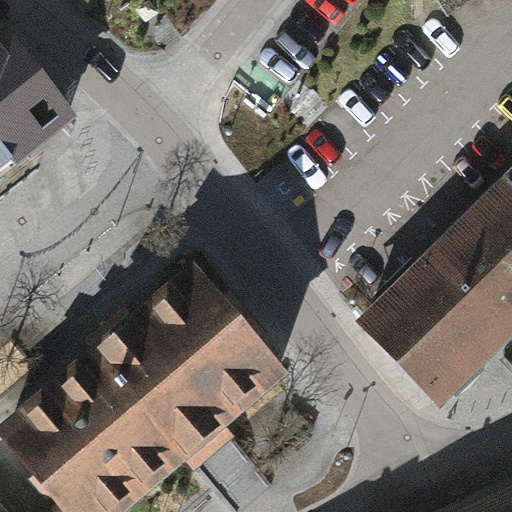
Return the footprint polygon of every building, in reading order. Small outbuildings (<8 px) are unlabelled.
[(0,169),(92,104),(25,18),(9,29),(0,19),(0,169)] [(252,68),(285,96),(316,59),(283,31),(252,68)] [(511,186),(440,258),(511,333),(511,186)] [(511,346),(511,333),(440,258),(372,321),(367,327),(445,410),(511,346)] [(201,260),(8,419),(84,511),(120,511),(292,371),(201,260)] [(0,511),(29,511),(16,490),(0,499),(0,511)] [(511,511),(511,497),(510,494),(474,511),(511,511)]
